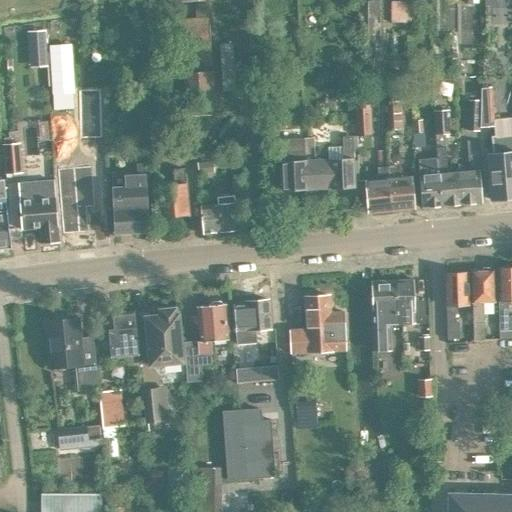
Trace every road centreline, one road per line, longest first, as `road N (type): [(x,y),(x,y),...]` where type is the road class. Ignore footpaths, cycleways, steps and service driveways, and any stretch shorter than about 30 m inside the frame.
road 1 (tertiary): [(0,282),(431,235)]
road 2 (unclassified): [(470,474),(470,366),(440,359),(431,235)]
